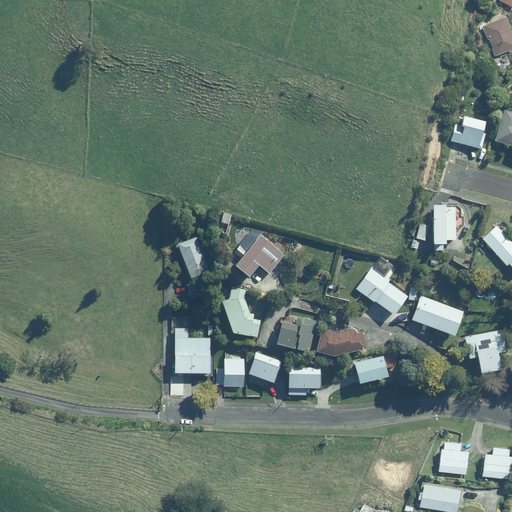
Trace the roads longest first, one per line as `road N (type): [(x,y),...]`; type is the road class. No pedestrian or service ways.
road 1 (residential): [(174,413),(349,416),(460,408),(511,419)]
road 2 (unknown): [(183,414),(115,420),(0,395)]
